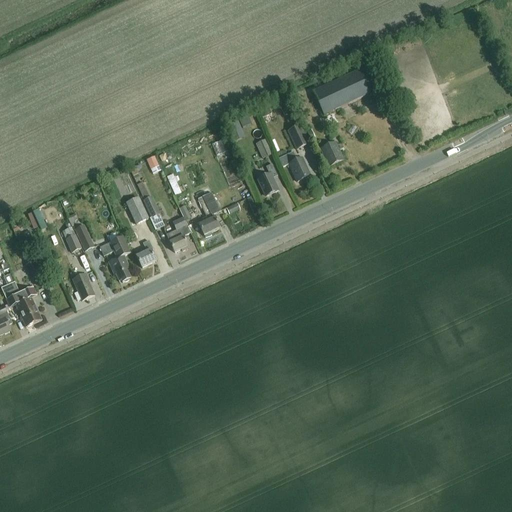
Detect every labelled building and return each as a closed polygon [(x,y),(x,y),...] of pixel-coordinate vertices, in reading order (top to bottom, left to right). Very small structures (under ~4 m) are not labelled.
[(355,74),(313,93),(324,117),(366,97),(355,74)] [(263,118),(272,114),(269,106),(259,110),(263,118)] [(243,128),(252,124),(249,116),(239,120),(243,128)] [(227,128),(231,136),(241,131),(237,123),(227,128)] [(301,127),(288,132),(297,151),(309,145),(301,127)] [(265,141),(256,145),(263,159),(272,155),(265,141)] [(336,143),(321,150),(329,168),(344,161),(336,143)] [(298,161),(294,153),(279,160),(283,168),(289,165),(298,161)] [(154,158),(147,161),(153,174),(160,171),(154,158)] [(302,159),(289,165),(297,183),(311,177),(302,159)] [(259,181),(266,197),(278,192),(272,179),(278,177),(272,165),(266,168),(270,176),(259,181)] [(136,168),(130,171),(133,177),(139,174),(136,168)] [(138,186),(142,196),(147,194),(143,184),(138,186)] [(207,219),(214,216),(220,213),(212,194),(199,201),(207,219)] [(140,198),(127,205),(136,226),(149,220),(140,198)] [(151,198),(148,200),(143,202),(151,219),(159,215),(151,198)] [(237,204),(227,209),(229,215),(240,210),(237,204)] [(186,222),(192,219),(186,206),(179,209),(186,222)] [(34,230),(39,228),(33,214),(28,216),(34,230)] [(72,227),(80,222),(76,214),(68,219),(72,227)] [(199,226),(200,228),(204,237),(205,237),(206,238),(212,236),(211,234),(221,229),(214,216),(207,219),(203,221),(204,224),(199,226)] [(184,238),(186,237),(191,235),(183,218),(173,223),(177,231),(166,236),(175,254),(188,247),(184,238)] [(75,231),(85,253),(94,249),(84,227),(75,231)] [(63,232),(67,242),(77,237),(72,228),(63,232)] [(77,237),(67,242),(73,255),(83,250),(77,237)] [(123,238),(100,249),(104,258),(114,253),(117,259),(109,263),(115,276),(116,276),(119,283),(122,281),(123,284),(124,283),(126,283),(128,282),(129,281),(131,280),(127,271),(130,269),(124,257),(131,254),(123,238)] [(147,253),(137,258),(142,269),(157,263),(151,251),(154,250),(150,241),(143,244),(147,253)] [(40,275),(39,272),(35,263),(26,267),(33,280),(41,277),(40,275)] [(89,282),(86,275),(73,281),(81,300),(82,302),(95,297),(88,282),(89,282)] [(4,279),(8,287),(15,284),(11,276),(4,279)] [(34,325),(20,295),(15,284),(8,287),(1,290),(10,309),(16,307),(23,322),(27,329),(34,325)] [(20,295),(34,325),(42,322),(38,315),(39,314),(37,310),(38,309),(36,306),(35,306),(32,299),(37,297),(33,289),(20,295)] [(0,337),(5,335),(5,336),(11,333),(13,337),(9,327),(13,325),(5,308),(0,310),(0,337)]
